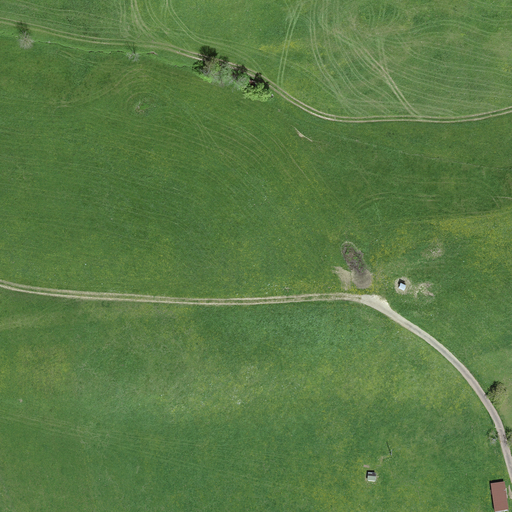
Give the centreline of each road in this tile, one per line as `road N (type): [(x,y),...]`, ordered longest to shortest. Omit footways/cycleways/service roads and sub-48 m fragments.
road 1 (track): [(511,466),(493,409),(461,365),(365,301),(205,303),(0,284)]
road 2 (track): [(511,110),(478,119),(317,115),(262,80),(177,50)]
